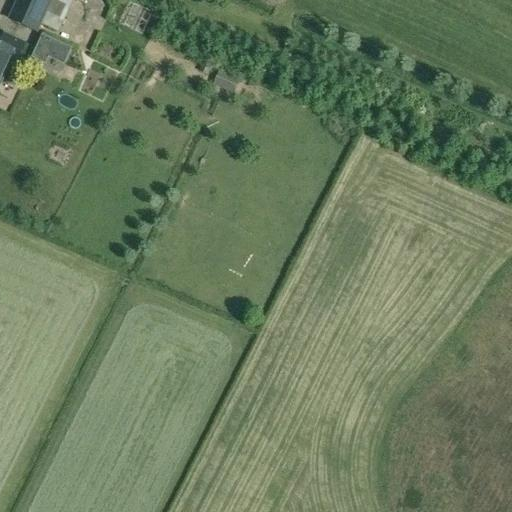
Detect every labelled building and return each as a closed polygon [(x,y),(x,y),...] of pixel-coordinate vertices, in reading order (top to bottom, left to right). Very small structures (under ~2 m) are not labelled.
[(17,0),(8,21),(37,34),(52,0),(17,0)] [(36,50),(50,57),(58,41),(44,34),(36,50)] [(5,36),(1,45),(0,45),(0,85),(14,53),(20,56),(25,45),(5,36)] [(211,65),(205,62),(200,72),(207,75),(211,65)] [(215,86),(235,94),(241,81),(220,72),(215,86)]
